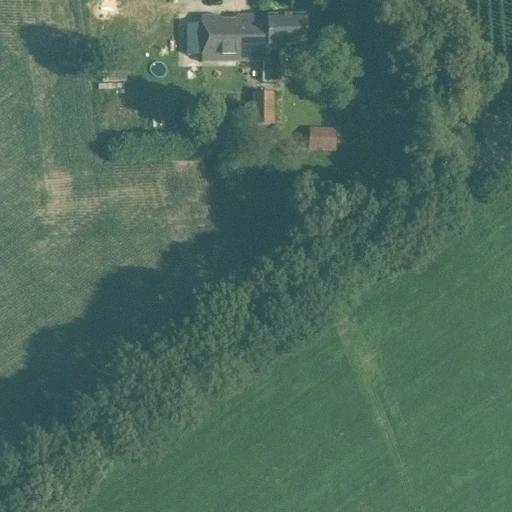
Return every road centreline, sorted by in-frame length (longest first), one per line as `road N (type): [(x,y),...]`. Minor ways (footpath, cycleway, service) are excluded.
road 1 (unclassified): [(506,152),(0,511)]
road 2 (unknown): [(511,475),(321,283)]
road 3 (unclassified): [(506,152),(403,0)]
